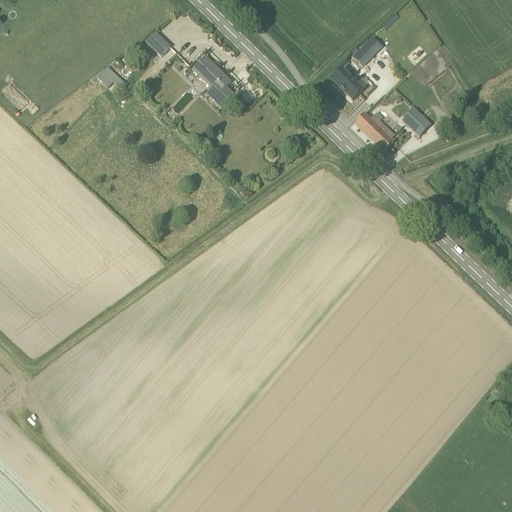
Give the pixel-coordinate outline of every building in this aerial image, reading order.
[(170,49),(155,34),(145,44),(160,59),(170,49)] [(363,68),(374,56),(366,48),(355,59),(363,68)] [(231,84),(211,64),(206,59),(193,72),(219,97),(214,102),(220,108),(233,95),(226,89),(231,84)] [(127,88),(107,70),(97,81),(108,91),(113,85),(122,93),(127,88)] [(364,91),(343,71),(332,82),(353,103),(364,91)] [(432,126),(415,110),(403,122),(420,138),(432,126)] [(371,121),(365,116),(355,126),(384,154),(394,143),(392,141),(395,138),(374,118),(371,121)]
